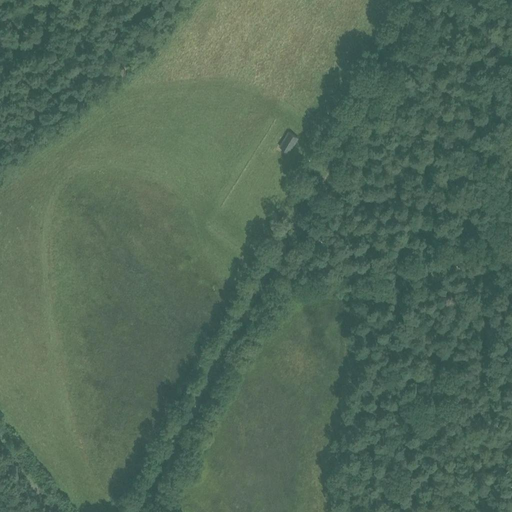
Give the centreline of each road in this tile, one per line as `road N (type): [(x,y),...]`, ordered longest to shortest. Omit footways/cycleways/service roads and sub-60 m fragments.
road 1 (track): [(336,145),(128,511)]
road 2 (track): [(352,157),(511,383)]
road 3 (track): [(374,511),(369,477),(388,410),(469,322)]
road 4 (track): [(417,0),(336,145)]
road 5 (track): [(361,163),(405,105),(454,100)]
